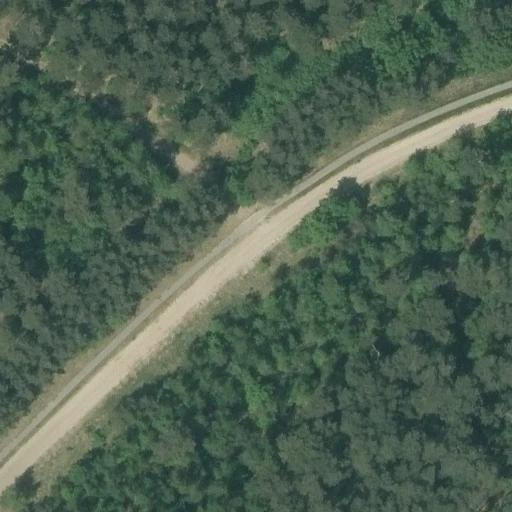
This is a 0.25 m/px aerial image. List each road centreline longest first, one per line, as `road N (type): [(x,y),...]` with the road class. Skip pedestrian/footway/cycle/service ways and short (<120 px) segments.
road 1 (track): [(0,482),(149,328),(258,232),(415,138),(511,102)]
road 2 (track): [(0,44),(28,56),(258,232)]
